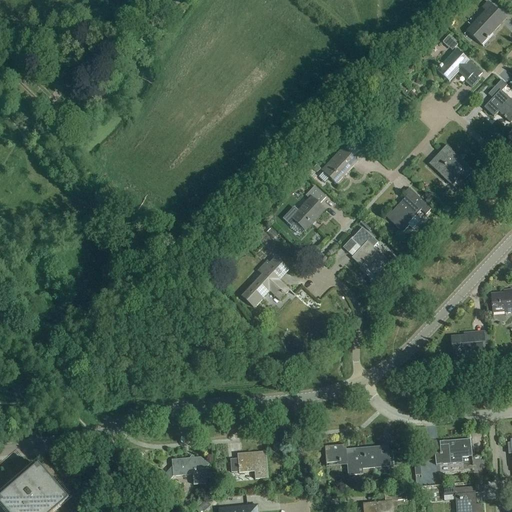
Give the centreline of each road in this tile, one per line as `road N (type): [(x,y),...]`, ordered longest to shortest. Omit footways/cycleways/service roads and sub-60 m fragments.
road 1 (unclassified): [(296,399),(171,410),(94,435),(0,450)]
road 2 (unclassified): [(511,239),(405,353),(362,382)]
road 3 (track): [(179,0),(142,31),(69,59),(59,71),(42,75),(19,60)]
road 4 (residential): [(491,415),(404,419),(375,402),(362,382)]
